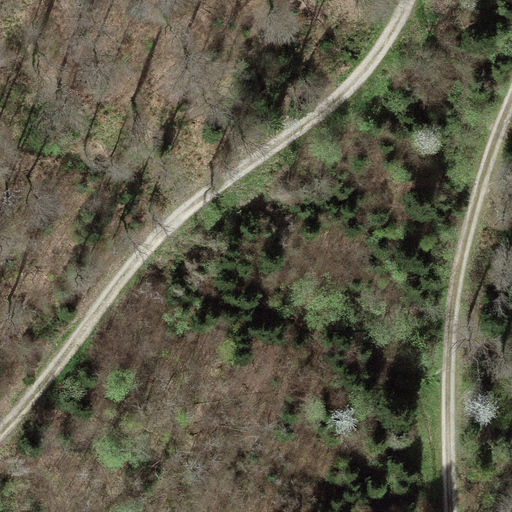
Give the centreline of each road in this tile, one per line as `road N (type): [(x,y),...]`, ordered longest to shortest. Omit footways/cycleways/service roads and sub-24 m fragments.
road 1 (track): [(0,446),(187,211),(373,67),(410,0)]
road 2 (track): [(511,100),(473,208),(455,346),(456,511)]
